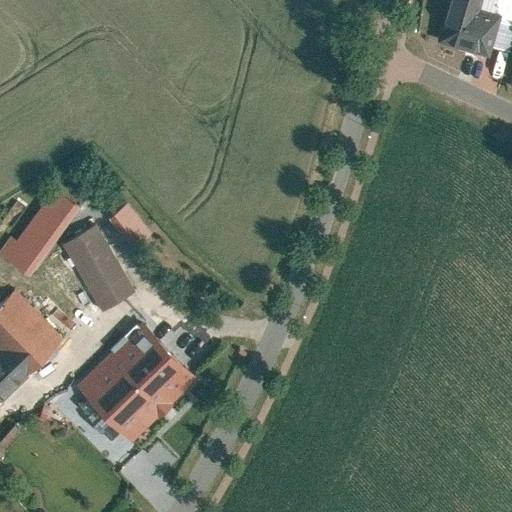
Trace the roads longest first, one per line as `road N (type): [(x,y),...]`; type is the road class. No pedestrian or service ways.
road 1 (residential): [(363,49),(302,231),(242,366),(154,511)]
road 2 (residential): [(363,49),(511,112)]
